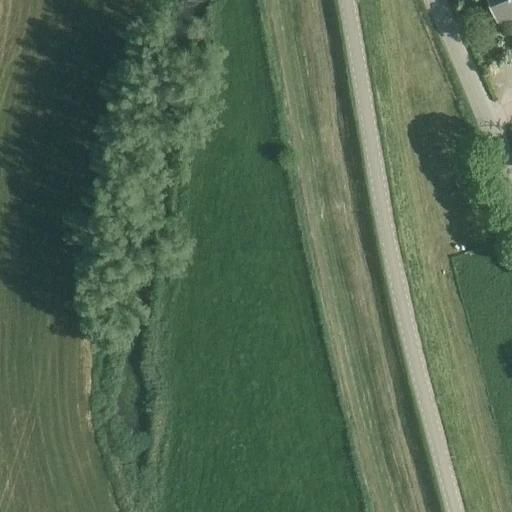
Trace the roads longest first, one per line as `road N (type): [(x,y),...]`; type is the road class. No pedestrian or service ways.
road 1 (tertiary): [(453,511),(393,269),(345,0)]
road 2 (unclassified): [(511,171),(435,0)]
